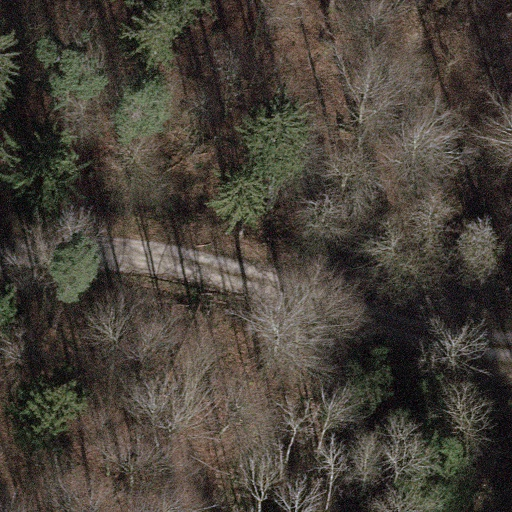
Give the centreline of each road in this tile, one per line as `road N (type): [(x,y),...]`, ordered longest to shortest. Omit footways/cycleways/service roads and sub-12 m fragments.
road 1 (track): [(511,356),(260,282),(136,255),(0,256)]
road 2 (track): [(121,0),(0,192)]
